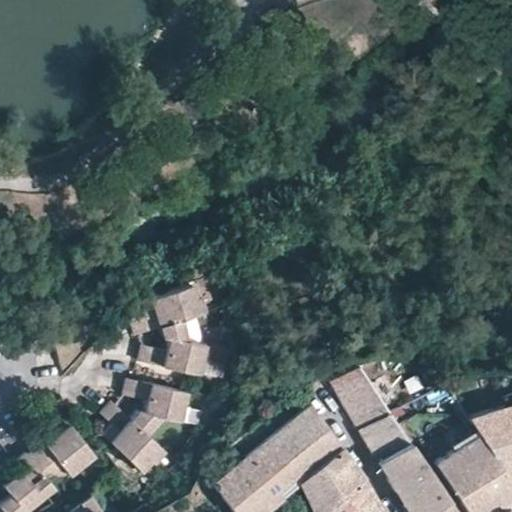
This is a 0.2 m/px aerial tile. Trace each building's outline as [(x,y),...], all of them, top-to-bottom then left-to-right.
[(139,343),(135,359),(198,372),(204,343),(185,339),(179,317),(203,309),(197,294),(199,293),(194,280),(138,299),(142,311),(127,317),(132,332),(157,324),(160,335),(166,336),(163,348),(139,343)] [(276,355),(272,341),(244,349),(248,362),(276,355)] [(353,361),(343,367),(324,377),(354,426),(386,409),(353,361)] [(128,417),(108,399),(98,412),(109,423),(100,432),(144,474),(153,463),(152,462),(164,450),(145,433),(159,415),(179,420),(186,390),(124,376),(121,392),(144,398),(142,410),(135,408),(128,417)] [(511,400),(464,415),(472,426),(475,432),(500,469),(511,466),(511,400)] [(336,443),(305,402),(209,479),(233,511),(258,511),(280,495),(278,491),(294,477),(336,443)] [(406,439),(386,409),(354,426),(374,458),(406,439)] [(55,431),(66,422),(63,418),(51,427),(55,431)] [(92,455),(66,422),(55,431),(51,427),(39,438),(41,440),(25,453),(24,450),(10,461),(17,470),(1,484),(9,494),(0,501),(0,507),(4,511),(20,511),(52,486),(50,483),(66,471),(68,474),(92,455)] [(511,485),(500,469),(475,432),(430,461),(465,511),(491,511),(511,499),(511,485)] [(425,511),(446,497),(406,439),(374,458),(406,511),(425,511)] [(312,511),(358,472),(336,443),(294,477),(311,511),(312,511)] [(379,511),(359,473),(358,472),(312,511),(379,511)] [(455,511),(451,505),(446,497),(425,511),(455,511)]
